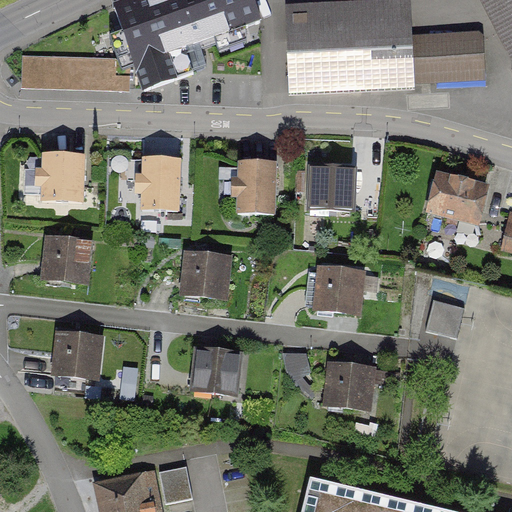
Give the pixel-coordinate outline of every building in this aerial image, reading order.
[(249,0),(139,0),(110,10),(133,75),(260,31),(249,0)] [(511,0),(484,0),(511,55),(511,0)] [(415,10),(290,13),(291,99),(417,97),(415,10)] [(488,35),(417,38),(419,90),(491,86),(488,35)] [(84,214),(86,161),(40,159),(37,212),(84,214)] [(179,221),(180,163),(142,163),(141,220),(179,221)] [(274,224),(275,168),(243,167),(242,224),(274,224)] [(358,174),(308,172),(307,220),(357,221),(358,174)] [(491,192),(437,179),(428,218),(482,231),(491,192)] [(511,215),(501,254),(511,256),(511,215)] [(49,242),(44,289),(90,294),(95,247),(49,242)] [(184,259),(181,304),(229,308),(232,263),(184,259)] [(322,273),(318,319),(358,323),(363,277),(322,273)] [(447,295),(463,298),(461,307),(468,308),(472,285),(450,282),(447,295)] [(464,310),(435,303),(428,335),(442,339),(456,342),(464,310)] [(102,344),(56,340),(52,384),(98,388),(102,344)] [(247,359),(197,354),(193,397),(243,401),(247,359)] [(378,374),(328,369),(323,415),(373,420),(378,374)] [(164,511),(154,466),(94,479),(101,511),(164,511)] [(169,502),(196,499),(192,467),(165,470),(169,502)] [(442,511),(311,481),(303,511),(442,511)]
